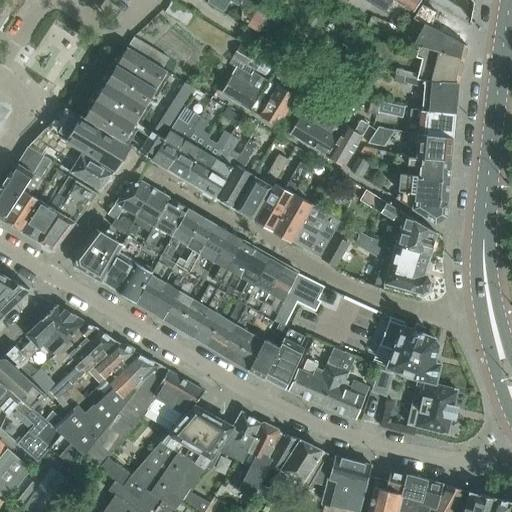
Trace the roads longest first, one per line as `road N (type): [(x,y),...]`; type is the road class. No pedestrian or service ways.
road 1 (residential): [(45,273),(132,162),(339,280),(428,306),(486,303)]
road 2 (residential): [(64,283),(288,416),(393,451),(468,462),(511,441)]
road 3 (residential): [(482,232),(441,231),(216,99)]
road 4 (secondary): [(482,232),(511,0)]
